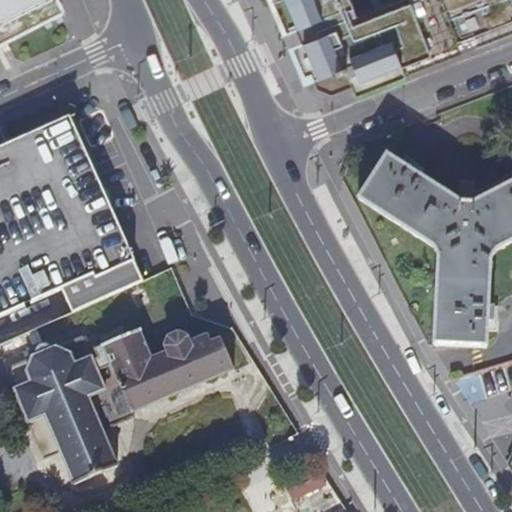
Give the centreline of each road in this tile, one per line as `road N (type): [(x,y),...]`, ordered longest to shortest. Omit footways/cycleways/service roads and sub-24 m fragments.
road 1 (primary): [(137,36),(183,137),(401,511)]
road 2 (primary): [(483,511),(318,234),(277,144)]
road 3 (residential): [(277,144),(511,55)]
road 4 (primary): [(277,144),(203,0)]
road 5 (residential): [(0,99),(137,36)]
